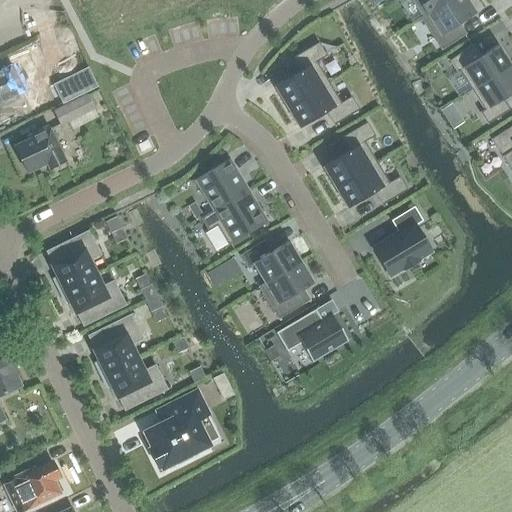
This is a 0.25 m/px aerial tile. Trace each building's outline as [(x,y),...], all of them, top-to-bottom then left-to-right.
[(419,18),(420,19),(450,0),(404,0),(405,0),(410,0),(421,17),(419,18)] [(474,13),(465,0),(450,0),(420,19),(440,51),(465,34),(458,24),(474,13)] [(300,71),(273,87),(286,108),(328,82),(315,62),(326,56),(318,43),(292,58),(300,71)] [(456,70),(470,91),(505,68),(492,47),(475,58),(468,47),(443,63),(450,74),(456,70)] [(18,78),(39,68),(33,57),(17,65),(16,63),(0,70),(0,103),(23,93),(22,91),(24,90),(18,78)] [(511,78),(505,68),(470,91),(483,112),(477,115),(484,127),(509,111),(502,100),(511,93),(511,78)] [(328,82),(286,108),(298,128),(324,112),(332,126),(358,110),(350,97),(340,103),(328,82)] [(61,88),(38,99),(44,112),(67,101),(61,88)] [(86,94),(52,110),(60,125),(93,109),(86,94)] [(348,151),(321,167),(334,188),(376,163),(363,142),(374,136),(366,123),(340,138),(348,151)] [(511,125),(490,139),(505,163),(511,158),(511,125)] [(26,173),(46,164),(48,170),(64,162),(47,127),(27,137),(28,139),(12,147),(26,173)] [(229,159),(193,181),(212,212),(248,191),(229,159)] [(376,163),(334,188),(346,208),(373,193),(380,206),(406,190),(398,177),(388,183),(376,163)] [(212,212),(199,220),(207,232),(215,227),(227,247),(267,223),(248,191),(212,212)] [(420,221),(413,209),(391,221),(398,232),(372,248),(389,277),(402,269),(402,270),(418,260),(419,259),(430,252),(413,225),(420,221)] [(115,217),(104,223),(109,233),(120,228),(115,217)] [(92,230),(91,228),(63,242),(70,256),(51,266),(55,275),(53,278),(59,291),(94,274),(88,261),(100,255),(88,231),(92,230)] [(252,264),(263,283),(299,262),(287,242),(271,251),(264,240),(238,256),(246,268),(252,264)] [(312,283),(299,262),(257,287),(277,320),(302,304),(296,293),(312,283)] [(94,274),(59,291),(65,304),(69,304),(74,313),(93,303),(100,318),(128,304),(128,303),(124,304),(112,281),(100,287),(94,274)] [(150,285),(139,291),(144,300),(155,295),(150,285)] [(155,295),(144,300),(149,312),(160,307),(155,295)] [(314,310),(274,334),(285,353),(299,344),(311,363),(346,342),(331,316),(320,322),(314,310)] [(112,341),(92,350),(97,360),(94,363),(100,376),(136,358),(129,346),(141,340),(130,316),(133,314),(133,313),(105,327),(112,341)] [(0,411),(0,395),(20,385),(0,345),(0,421),(4,419),(0,411)] [(272,346),(264,351),(270,361),(278,356),(272,346)] [(136,358),(100,376),(107,388),(111,388),(116,397),(135,388),(142,402),(170,388),(169,387),(166,389),(154,365),(142,371),(136,358)] [(199,367),(188,373),(193,383),(204,378),(199,367)] [(139,453),(148,472),(152,470),(152,471),(168,463),(170,467),(185,459),(183,456),(199,448),(187,424),(199,418),(187,394),(156,410),(162,422),(134,435),(142,451),(139,453)] [(28,507),(59,493),(53,480),(59,477),(51,460),(33,469),(32,466),(13,476),(14,479),(4,484),(17,511),(28,507)]
